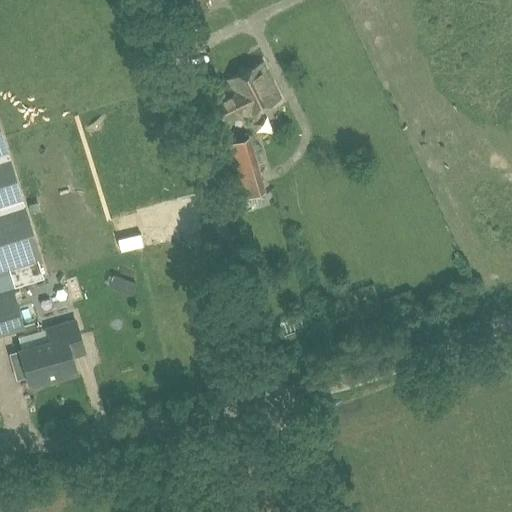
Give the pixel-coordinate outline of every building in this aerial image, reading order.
[(177,0),(182,15),(207,8),(204,0),(177,0)] [(280,98),(261,62),(226,80),(233,92),(215,101),(226,123),(244,113),(245,116),(280,98)] [(0,288),(12,285),(13,287),(17,286),(46,278),(37,247),(5,135),(0,118),(0,288)] [(237,149),(225,153),(241,199),(268,189),(260,167),(256,169),(245,137),(234,141),(237,149)] [(427,233),(410,201),(388,213),(416,267),(438,255),(433,245),(439,242),(433,230),(427,233)] [(122,285),(124,279),(113,275),(109,287),(115,289),(122,285)] [(0,288),(0,328),(23,322),(13,287),(12,285),(0,288)] [(70,352),(83,348),(74,318),(45,326),(49,338),(18,347),(20,354),(10,356),(16,375),(25,373),(28,383),(75,369),(70,352)]
